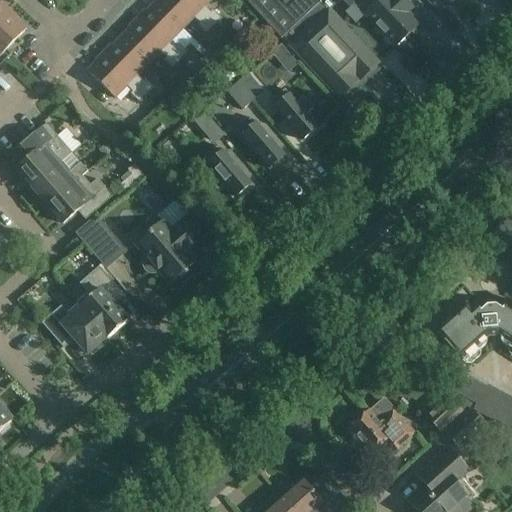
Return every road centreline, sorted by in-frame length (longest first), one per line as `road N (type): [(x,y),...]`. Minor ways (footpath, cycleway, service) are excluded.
road 1 (residential): [(62,421),(511,20)]
road 2 (secondary): [(174,415),(511,119)]
road 3 (residential): [(293,423),(493,242)]
road 4 (secondary): [(174,415),(125,424),(36,511)]
road 5 (residential): [(0,196),(51,252),(0,302)]
road 6 (residential): [(187,511),(293,423)]
road 7 (secondary): [(102,511),(163,450),(174,415)]
road 8 (residential): [(374,511),(293,423)]
